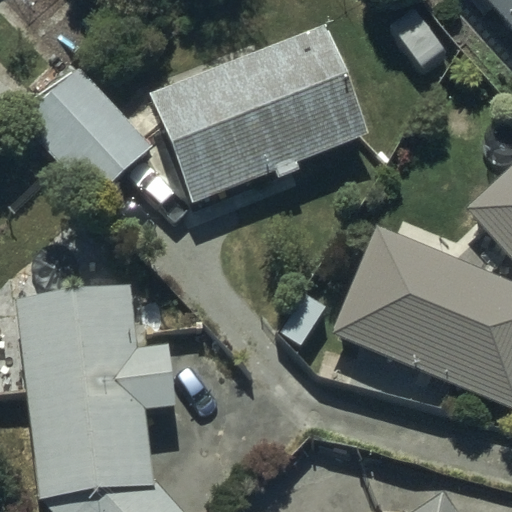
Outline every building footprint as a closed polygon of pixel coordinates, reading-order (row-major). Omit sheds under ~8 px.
[(511,0),(475,0),(511,41),(511,0)] [(147,104),(189,209),(362,139),(321,35),(147,104)] [(75,78),(19,131),(91,206),(147,153),(75,78)] [(511,170),(461,213),(511,272),(511,170)] [(511,294),(371,237),(328,342),(511,418),(511,294)] [(13,304),(34,505),(40,511),(171,511),(150,488),(142,418),(166,416),(160,356),(131,359),(124,293),(13,304)] [(449,511),(441,499),(420,511),(449,511)]
